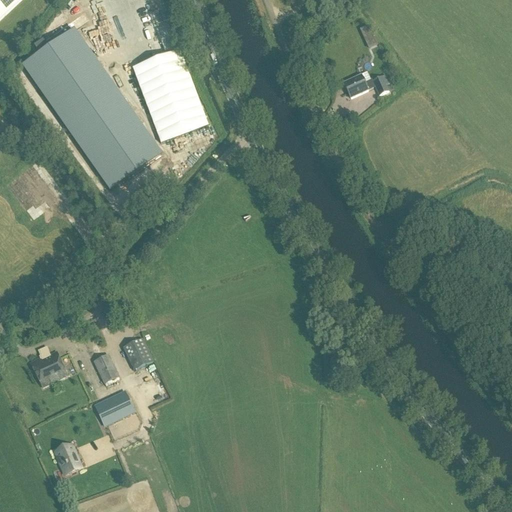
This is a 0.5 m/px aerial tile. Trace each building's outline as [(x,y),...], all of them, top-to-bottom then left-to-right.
[(0,0),(0,20),(21,0),(0,0)] [(75,32),(23,68),(110,194),(162,158),(75,32)] [(361,77),(344,84),(351,100),(368,92),(375,89),(373,83),(372,81),(371,81),(365,84),(361,77)] [(375,89),(379,98),(390,93),(383,78),(373,83),(375,89)] [(155,363),(144,340),(124,349),(135,373),(155,363)] [(51,357),(47,350),(40,353),(43,360),(32,365),(43,390),(69,378),(58,354),(51,357)] [(105,386),(120,379),(110,357),(94,364),(105,386)] [(87,369),(90,382),(96,380),(92,368),(87,369)] [(104,425),(135,411),(126,393),(95,407),(104,425)] [(82,470),(72,447),(56,454),(66,477),(82,470)]
